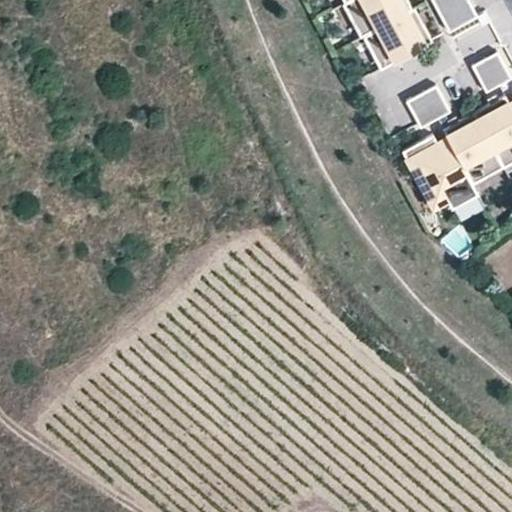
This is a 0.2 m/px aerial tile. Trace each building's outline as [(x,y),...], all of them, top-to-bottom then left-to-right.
[(414,11),(408,0),(346,0),(345,1),(343,2),(350,16),(358,12),(368,30),(362,33),(370,48),(378,44),(388,62),(432,38),(416,9),(414,11)] [(478,14),(470,0),(433,0),(450,30),(478,14)] [(368,30),(358,12),(350,16),(360,34),(362,33),(368,30)] [(486,18),(453,34),(464,56),(497,40),(486,18)] [(388,62),(378,44),(370,48),(380,67),(388,62)] [(511,76),(498,50),(472,64),(486,91),(511,76)] [(451,110),(436,83),(406,100),(420,126),(451,110)] [(511,107),(509,102),(505,94),(492,101),(443,128),(447,136),(452,144),(445,147),(441,139),(437,142),(433,133),(402,150),(433,207),(447,199),(452,208),(478,193),(472,182),(488,174),(483,163),(511,147),(511,107)] [(452,144),(447,136),(441,139),(445,147),(452,144)] [(488,174),(511,160),(511,147),(483,163),(488,174)]
